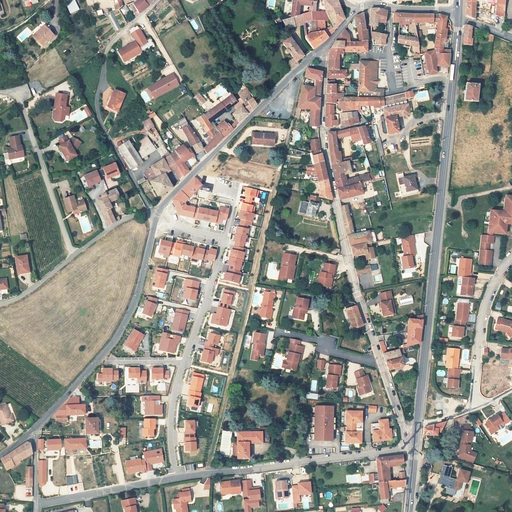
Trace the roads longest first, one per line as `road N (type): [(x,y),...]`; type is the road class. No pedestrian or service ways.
road 1 (tertiary): [(156,213),(136,298),(116,338),(33,428)]
road 2 (secondary): [(417,422),(443,177)]
road 3 (tertiary): [(322,130),(349,265),(381,366)]
road 4 (tertiary): [(322,48),(156,213)]
road 5 (unclassified): [(407,449),(176,477)]
road 6 (residential): [(453,73),(510,81),(498,183),(443,177)]
road 7 (unknown): [(107,51),(95,121),(136,200),(156,213)]
road 8 (unclassified): [(156,213),(109,228),(0,304)]
road 9 (residential): [(511,257),(483,317),(474,408)]
road 10 (unclassified): [(176,477),(36,505)]
road 11 (residential): [(182,364),(224,238)]
